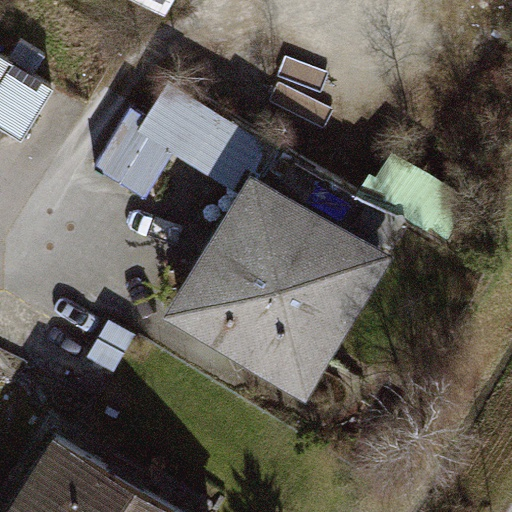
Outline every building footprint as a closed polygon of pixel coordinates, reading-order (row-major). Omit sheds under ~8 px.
[(0,50),(0,119),(25,133),(54,81),(0,50)] [(282,146),(157,75),(104,167),(147,192),(177,141),(253,191),(282,146)] [(400,216),(282,146),(253,191),(186,299),(309,374),(400,216)] [(470,190),(395,152),(366,196),(400,216),(443,242),(470,190)] [(179,511),(62,440),(17,511),(179,511)]
